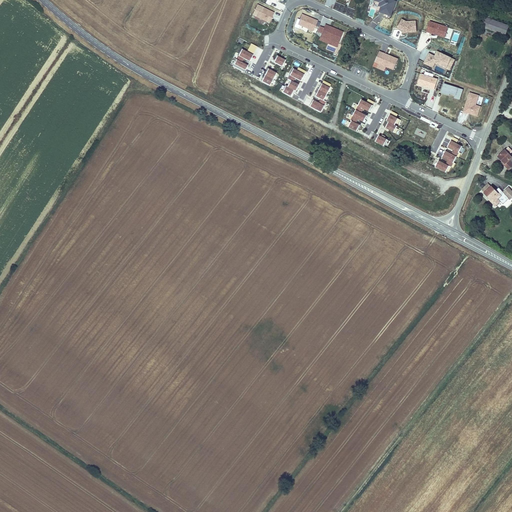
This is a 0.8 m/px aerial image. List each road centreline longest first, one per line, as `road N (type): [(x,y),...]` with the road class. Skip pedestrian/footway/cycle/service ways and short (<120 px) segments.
road 1 (tertiary): [(43,0),(123,61),(311,159)]
road 2 (track): [(467,183),(441,182),(252,85)]
road 3 (residential): [(400,101),(283,45),(280,26),(299,0)]
road 4 (tertiary): [(311,159),(438,230)]
road 5 (tertiary): [(440,222),(311,159)]
road 6 (residential): [(306,0),(406,47),(412,61)]
